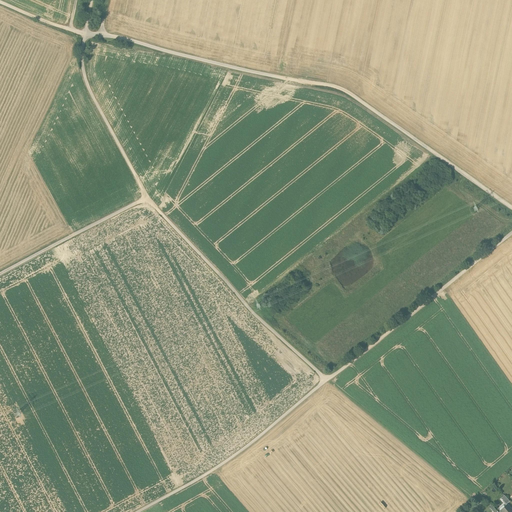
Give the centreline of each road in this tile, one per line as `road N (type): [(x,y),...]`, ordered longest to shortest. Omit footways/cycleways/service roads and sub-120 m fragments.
road 1 (track): [(84,34),(336,86),(511,207)]
road 2 (track): [(137,511),(235,454),(511,231)]
road 3 (track): [(91,0),(81,61),(95,102),(146,196),(223,277)]
road 4 (track): [(146,196),(0,274)]
road 5 (track): [(325,379),(223,277)]
